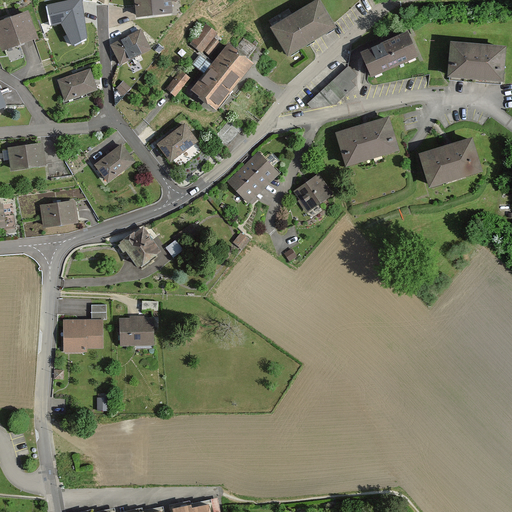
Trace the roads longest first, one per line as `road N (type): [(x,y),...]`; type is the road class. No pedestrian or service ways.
road 1 (residential): [(51,481),(41,411),(54,250)]
road 2 (residential): [(511,126),(489,104),(417,96),(319,116)]
road 3 (residential): [(391,0),(262,128)]
road 4 (residential): [(53,499),(219,493)]
road 5 (residential): [(319,116),(277,195),(270,228),(280,250)]
road 6 (residential): [(179,201),(54,250)]
